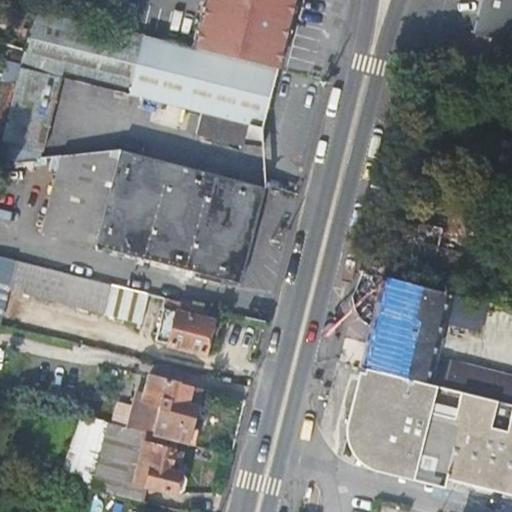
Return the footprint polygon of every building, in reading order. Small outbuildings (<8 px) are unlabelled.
[(203,0),(192,46),(275,67),(291,0),(203,0)] [(511,47),(511,0),(479,0),(470,36),(511,47)] [(260,124),(275,67),(192,46),(33,6),(23,47),(18,66),(13,84),(2,128),(0,137),(40,147),(60,75),(202,111),(197,131),(240,142),(245,121),(260,124)] [(23,47),(0,41),(0,61),(18,66),(23,47)] [(13,84),(0,80),(0,127),(2,128),(13,84)] [(238,281),(263,185),(118,148),(63,153),(42,231),(238,281)] [(406,222),(405,228),(419,231),(420,226),(406,222)] [(431,266),(426,288),(455,295),(464,258),(435,250),(440,231),(420,226),(419,231),(405,228),(397,258),(431,266)] [(102,311),(109,283),(0,254),(0,300),(4,286),(102,311)] [(478,332),(483,310),(469,307),(471,299),(455,295),(426,288),(385,278),(363,367),(424,382),(436,332),(442,334),(444,324),(478,332)] [(166,297),(164,304),(181,308),(183,302),(166,297)] [(483,310),(485,303),(471,299),(469,307),(483,310)] [(206,314),(207,308),(183,302),(181,308),(164,304),(154,343),(204,355),(214,316),(206,314)] [(430,383),(436,359),(442,334),(436,332),(424,382),(430,383)] [(148,362),(109,352),(101,350),(98,362),(142,374),(150,376),(153,363),(148,362)] [(511,377),(436,359),(430,383),(511,403),(511,377)] [(511,403),(430,383),(424,382),(363,367),(359,365),(344,428),(345,436),(350,443),(354,448),(360,453),(366,456),(376,457),(433,472),(511,491),(511,403)] [(196,427),(192,425),(199,396),(180,391),(182,384),(150,376),(142,374),(136,399),(127,398),(121,426),(173,439),(192,443),(196,427)] [(180,391),(199,396),(201,389),(182,384),(180,391)] [(167,468),(171,450),(173,439),(121,426),(101,420),(85,485),(142,499),(145,485),(175,491),(176,489),(179,490),(183,486),(185,479),(180,471),(175,470),(167,468)] [(179,452),(171,450),(167,468),(175,470),(179,452)]
